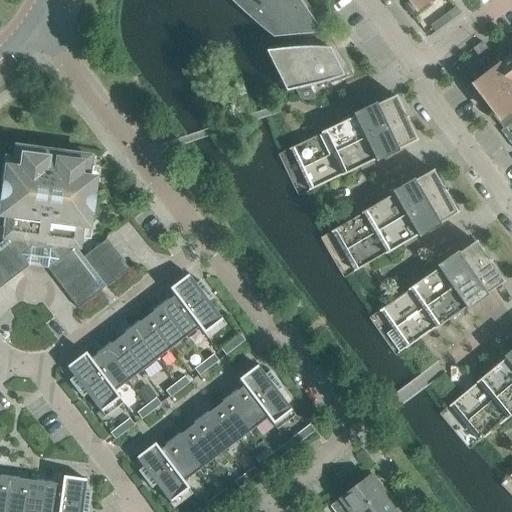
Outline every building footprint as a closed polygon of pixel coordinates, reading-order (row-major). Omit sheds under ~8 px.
[(244,0),(253,9),(256,11),(270,0),(244,0)] [(304,1),(302,0),(270,0),(256,11),(286,36),(296,35),(319,33),(325,33),(304,1)] [(408,0),(416,11),(430,0),(432,2),(435,0),(408,0)] [(445,14),(450,20),(460,12),(455,6),(445,14)] [(329,51),(319,33),(296,35),(299,49),(295,49),(286,50),(276,51),(295,90),(295,89),(305,87),(313,85),(313,86),(325,83),(325,85),(328,84),(327,81),(342,76),(336,64),(329,51)] [(472,48),(477,55),(486,47),(481,41),(472,48)] [(511,53),(508,56),(507,54),(498,60),(511,78),(511,79),(511,53)] [(511,81),(511,79),(511,78),(498,60),(484,71),(485,73),(472,84),(485,102),(511,81)] [(491,109),(489,111),(502,129),(511,121),(511,81),(485,102),(491,109)] [(303,92),(302,89),(295,90),(299,98),(309,95),(307,91),(303,92)] [(378,159),(416,140),(395,96),(357,114),(357,115),(368,136),(378,158),(378,159)] [(323,131),(324,132),(334,153),(368,136),(357,115),(323,131)] [(509,134),(504,127),(502,129),(500,131),(511,147),(511,133),(510,133),(509,134)] [(324,132),(290,148),(299,166),(302,171),(310,189),(343,173),(334,153),(324,132)] [(368,136),(334,153),(343,173),(344,174),(378,158),(368,136)] [(75,248),(74,247),(77,244),(80,227),(84,227),(87,225),(93,183),(91,179),(86,179),(88,161),(86,157),(65,155),(63,151),(60,154),(45,152),(43,148),(39,151),(19,148),(16,151),(13,169),(9,168),(5,171),(3,192),(0,211),(0,213),(2,216),(7,217),(4,235),(7,238),(5,239),(23,261),(29,257),(48,259),(52,265),(75,248)] [(396,191),(396,192),(408,213),(445,191),(432,170),(396,191)] [(408,213),(420,233),(421,234),(457,213),(445,191),(408,213)] [(364,211),(364,212),(376,232),(408,213),(396,192),(364,211)] [(364,212),(345,223),(332,230),(355,270),(387,251),(376,232),(364,212)] [(376,232),(387,251),(388,252),(420,233),(408,213),(376,232)] [(0,251),(17,274),(27,266),(23,261),(5,239),(0,243),(0,251)] [(80,259),(87,269),(113,250),(106,240),(82,257),(80,259)] [(441,266),(455,285),(489,261),(475,241),(440,265),(441,266)] [(54,278),(80,259),(82,257),(75,248),(52,265),(47,269),(54,278)] [(95,279),(121,260),(113,250),(87,269),(95,279)] [(0,271),(7,282),(17,274),(0,251),(0,271)] [(80,259),(54,278),(62,289),(87,269),(80,259)] [(95,279),(103,289),(129,270),(121,260),(95,279)] [(468,305),(469,306),(503,282),(489,261),(455,285),(468,305)] [(410,288),(424,307),(455,285),(441,266),(410,287),(410,288)] [(70,299),(95,279),(87,269),(62,289),(70,299)] [(188,275),(169,289),(174,296),(198,327),(207,339),(225,325),(208,302),(213,298),(200,281),(195,284),(188,275)] [(70,299),(77,309),(103,289),(95,279),(70,299)] [(437,327),(468,305),(455,285),(424,307),(437,326),(437,327)] [(437,326),(424,307),(410,288),(380,309),(391,325),(395,331),(406,347),(437,326)] [(174,296),(168,301),(160,306),(184,338),(198,327),(174,296)] [(146,317),(170,348),(184,338),(160,306),(146,317)] [(156,359),(168,350),(170,348),(146,317),(132,328),(156,359)] [(132,328),(118,339),(142,370),(156,359),(132,328)] [(225,356),(245,341),(239,334),(220,349),(225,356)] [(104,349),(128,381),(142,370),(118,339),(104,349)] [(114,391),(128,381),(104,349),(90,360),(114,391)] [(114,391),(90,360),(85,353),(66,367),(73,377),(68,381),(81,398),(87,394),(100,412),(104,417),(122,403),(114,391)] [(213,354),(203,362),(208,369),(218,361),(213,354)] [(478,380),(479,381),(493,398),(511,382),(511,362),(507,356),(478,380)] [(199,376),(208,369),(203,362),(194,369),(199,376)] [(269,371),(264,375),(257,366),(238,380),(244,386),(267,418),(272,424),(276,429),(294,415),(277,393),(282,389),(269,371)] [(184,376),(175,384),(180,390),(189,383),(184,376)] [(450,404),(479,440),(508,416),(493,398),(479,381),(450,404)] [(511,382),(493,398),(508,416),(508,417),(511,413),(511,382)] [(170,398),(180,390),(175,384),(165,391),(170,398)] [(137,392),(146,404),(154,397),(146,386),(137,392)] [(229,397),(253,428),(267,418),(244,386),(229,397)] [(229,397),(215,408),(239,439),(253,428),(229,397)] [(151,412),(161,405),(156,398),(146,405),(151,412)] [(151,412),(146,405),(136,413),(141,420),(151,412)] [(225,450),(239,439),(215,408),(201,419),(225,450)] [(100,412),(96,415),(100,420),(104,417),(100,412)] [(115,440),(134,425),(129,419),(109,433),(115,440)] [(211,460),(225,450),(201,419),(187,429),(211,460)] [(294,447),(314,432),(309,425),(289,440),(294,447)] [(197,471),(211,460),(187,429),(173,440),(197,471)] [(173,440),(170,442),(159,451),(183,482),(197,471),(173,440)] [(183,482),(159,451),(154,444),(136,458),(143,467),(137,471),(150,489),(156,485),(173,507),(192,494),(183,482)] [(272,453),(277,459),(287,452),(282,445),(272,453)] [(267,467),(277,459),(272,453),(262,460),(267,467)] [(244,474),(249,481),(258,474),(253,467),(244,474)] [(239,489),(249,481),(244,474),(234,482),(239,489)] [(334,511),(356,511),(381,493),(384,491),(371,474),(330,505),(334,511)] [(0,477),(0,511),(4,511),(9,478),(0,477)] [(87,511),(90,493),(84,492),(85,480),(63,477),(62,485),(58,511),(87,511)] [(22,511),(26,481),(9,478),(4,511),(22,511)] [(26,481),(22,511),(40,511),(44,483),(26,481)] [(58,511),(62,485),(44,483),(40,511),(58,511)] [(225,489),(216,496),(221,502),(230,496),(225,489)] [(390,511),(393,510),(381,493),(356,511),(390,511)] [(221,502),(216,496),(205,504),(210,510),(221,502)]
